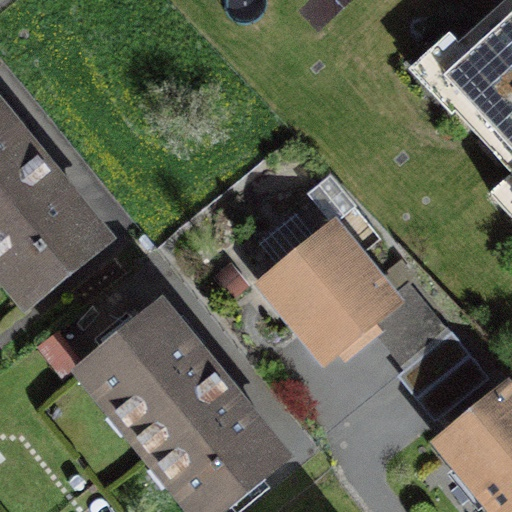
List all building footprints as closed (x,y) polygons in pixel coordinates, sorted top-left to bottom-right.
[(511,0),(508,0),(459,46),(463,50),(440,71),(467,101),(456,112),(511,172),(511,176),(492,195),(511,217),(511,0)] [(111,256),(0,112),(0,282),(29,319),(111,256)] [(391,303),(333,232),(269,285),(326,356),(349,337),(358,349),(378,332),(369,321),(391,303)] [(233,511),(288,467),(159,311),(78,377),(189,511),(233,511)] [(449,334),(407,367),(440,409),(482,377),(449,334)] [(511,511),(511,422),(495,404),(440,457),(493,511),(511,511)]
